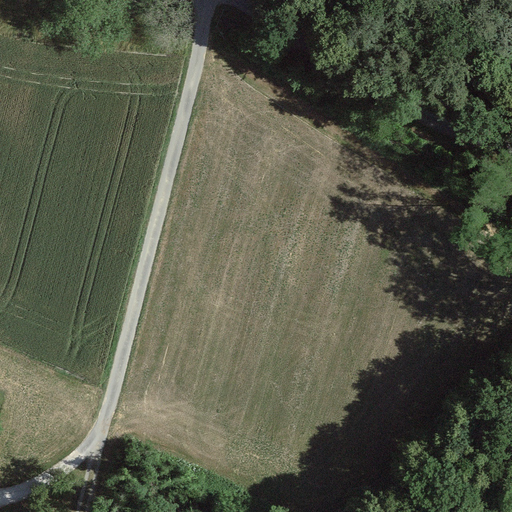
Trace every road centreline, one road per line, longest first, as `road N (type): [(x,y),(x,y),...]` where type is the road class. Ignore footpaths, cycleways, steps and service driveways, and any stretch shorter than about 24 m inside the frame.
road 1 (track): [(208,0),(101,426),(77,456),(0,495)]
road 2 (track): [(511,150),(427,117),(233,0)]
